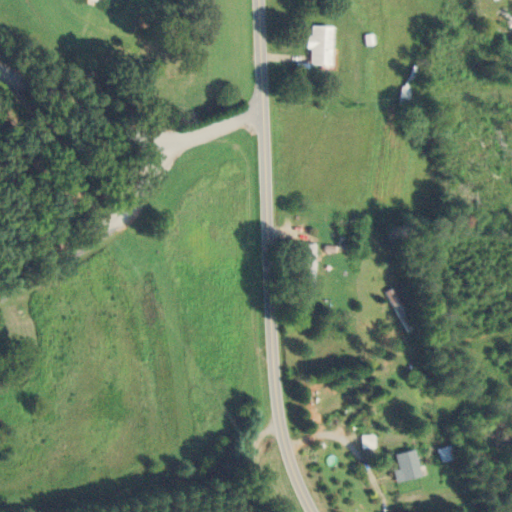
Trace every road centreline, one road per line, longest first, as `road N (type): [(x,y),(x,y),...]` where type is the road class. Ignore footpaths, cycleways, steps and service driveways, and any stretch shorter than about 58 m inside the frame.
road 1 (tertiary): [(312,511),(292,471),(276,399),(258,0)]
road 2 (residential): [(263,108),(169,145),(0,66)]
road 3 (residential): [(0,230),(68,236),(101,228),(134,205),(169,145)]
